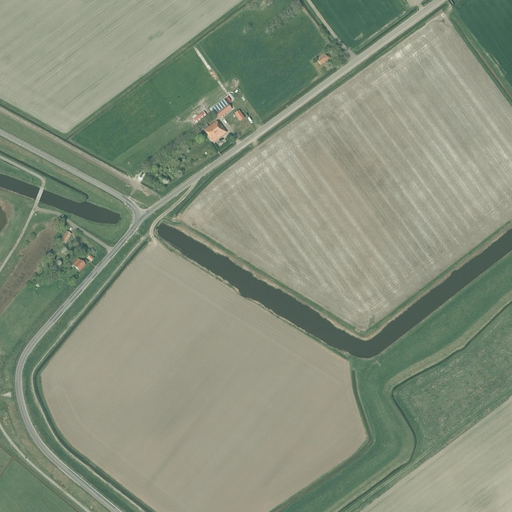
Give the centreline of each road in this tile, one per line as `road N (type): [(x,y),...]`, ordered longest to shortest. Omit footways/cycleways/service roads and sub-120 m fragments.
road 1 (tertiary): [(116,511),(37,441),(18,375),(34,340),(138,216)]
road 2 (unclassified): [(138,216),(439,0)]
road 3 (tertiary): [(138,216),(120,197),(0,131)]
